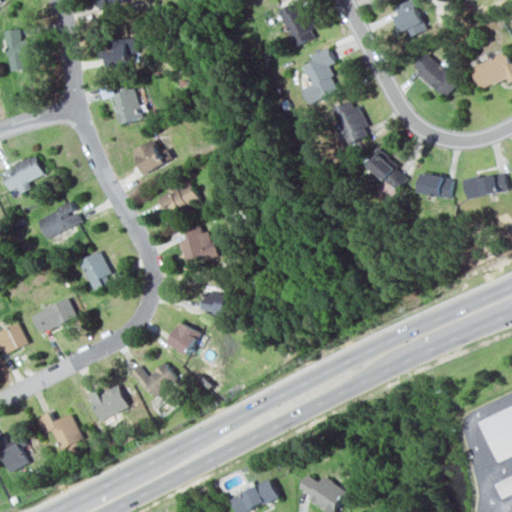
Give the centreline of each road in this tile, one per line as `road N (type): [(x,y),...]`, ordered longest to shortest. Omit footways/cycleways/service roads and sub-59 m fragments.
road 1 (primary): [(511,281),(42,511)]
road 2 (residential): [(58,0),(79,112),(143,243),(152,284),(121,337),(0,398)]
road 3 (primary): [(97,511),(511,306)]
road 4 (residential): [(511,125),(456,138),(413,120),(345,0)]
